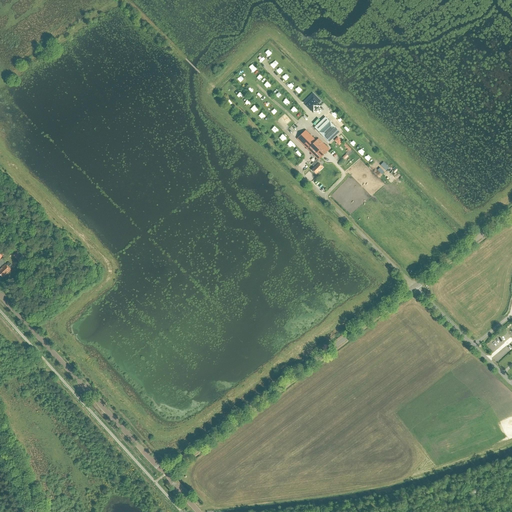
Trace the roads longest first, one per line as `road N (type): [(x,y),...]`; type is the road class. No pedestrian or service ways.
road 1 (tertiary): [(166,473),(511,212)]
road 2 (tertiary): [(166,473),(0,295)]
